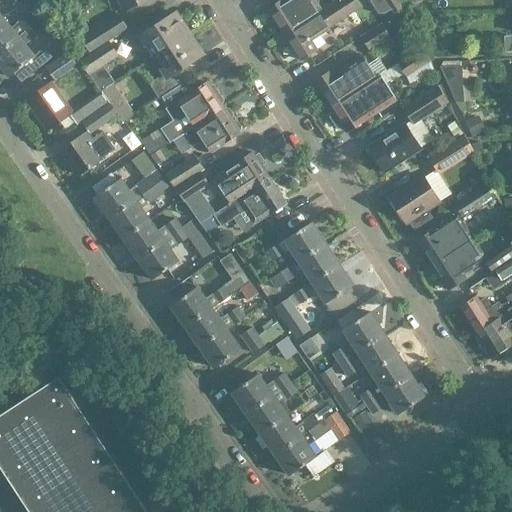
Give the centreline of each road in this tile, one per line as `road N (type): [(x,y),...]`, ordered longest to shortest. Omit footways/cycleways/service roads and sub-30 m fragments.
road 1 (residential): [(486,409),(217,0)]
road 2 (residential): [(0,125),(157,330),(274,511)]
road 3 (residential): [(331,511),(486,409)]
